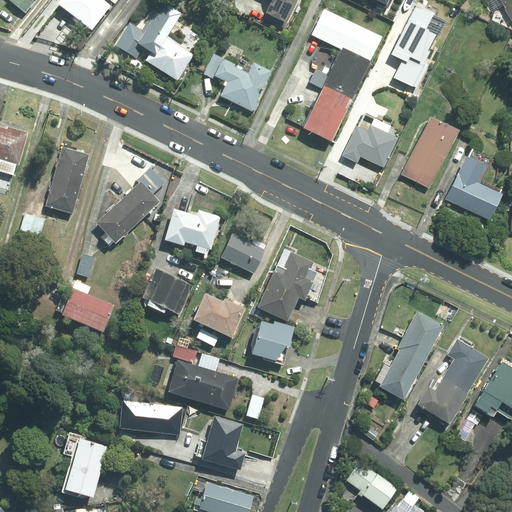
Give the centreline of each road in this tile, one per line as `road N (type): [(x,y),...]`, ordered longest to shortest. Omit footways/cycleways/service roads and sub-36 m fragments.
road 1 (secondary): [(388,236),(126,106),(0,59)]
road 2 (residential): [(309,511),(388,236)]
road 3 (secondary): [(511,297),(388,236)]
